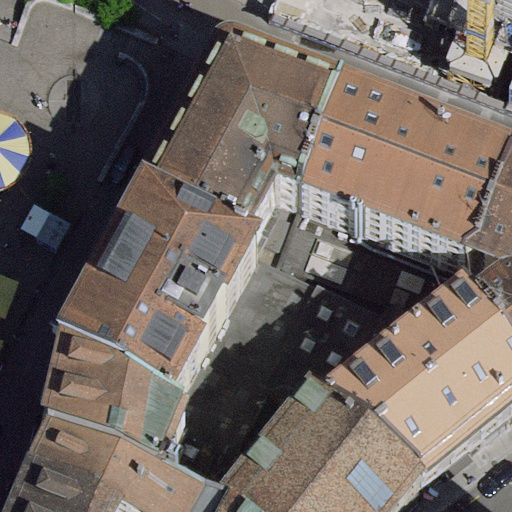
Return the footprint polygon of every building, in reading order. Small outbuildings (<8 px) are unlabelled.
[(511,0),(414,0),(502,33),(511,36),(511,0)] [(147,221),(245,270),(270,225),(267,216),(276,211),(301,221),(339,120),(237,80),(223,84),(187,147),(147,221)] [(511,186),(433,155),(339,120),(301,221),(475,290),(511,193),(511,186)] [(511,193),(475,290),(500,299),(511,296),(511,309),(498,314),(477,330),(511,377),(511,193)] [(62,375),(70,379),(170,435),(258,276),(245,270),(147,221),(112,283),(62,375)] [(475,290),(301,221),(276,286),(319,307),(381,337),(401,324),(428,302),(465,316),(475,290)] [(258,276),(170,435),(187,445),(219,462),(233,469),(238,459),(270,399),(319,307),(276,286),(258,276)] [(465,316),(473,326),(477,330),(498,314),(511,309),(511,296),(500,299),(475,290),(465,316)] [(316,426),(326,432),(425,357),(401,324),(381,337),(319,307),(270,399),(316,426)] [(478,455),(511,429),(511,377),(477,330),(473,326),(465,325),(425,357),(326,432),(421,499),(478,455)] [(187,445),(170,435),(70,379),(65,398),(50,457),(55,462),(165,509),(179,476),(174,473),(187,445)] [(410,511),(421,499),(326,432),(316,426),(265,484),(242,511),(410,511)] [(242,511),(265,484),(238,459),(233,469),(219,462),(195,511),(242,511)] [(173,511),(165,509),(55,462),(47,480),(36,501),(58,511),(173,511)]
